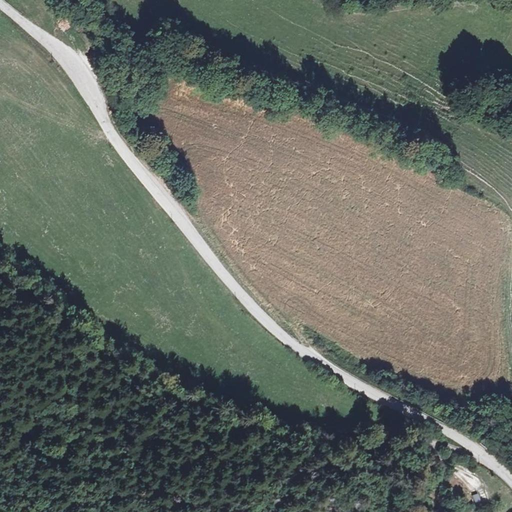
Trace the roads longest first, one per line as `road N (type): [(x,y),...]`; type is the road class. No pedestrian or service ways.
road 1 (unclassified): [(481,455),(274,329),(134,166),(66,60),(0,4)]
road 2 (track): [(430,443),(291,437),(141,386),(0,280)]
